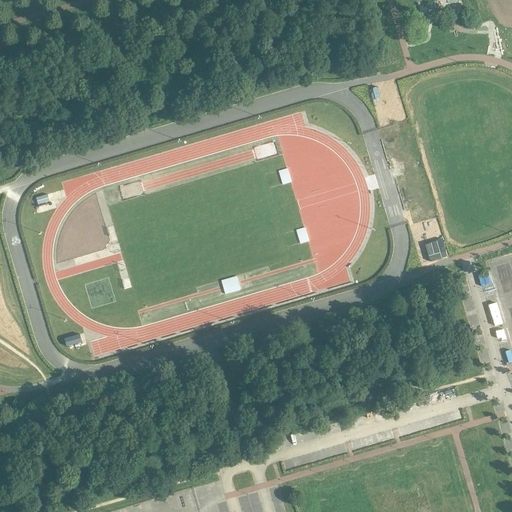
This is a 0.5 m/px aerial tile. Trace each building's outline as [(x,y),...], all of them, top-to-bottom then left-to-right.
[(48,195),(36,198),(38,205),(50,202),(48,195)] [(425,245),(430,262),(447,257),(442,240),(425,245)] [(492,270),(495,282),(511,278),(511,269),(511,265),(492,270)] [(67,348),(83,343),(80,334),(64,339),(67,348)] [(346,502),(343,493),(323,499),(321,503),(323,511),(397,511),(436,501),(430,478),(368,496),(368,497),(361,499),(360,498),(346,502)] [(242,507),(251,505),(248,496),(240,498),(242,507)] [(286,511),(283,502),(276,504),(278,511),(286,511)]
